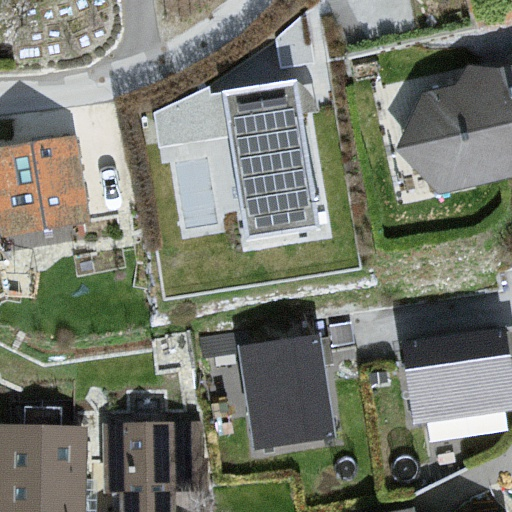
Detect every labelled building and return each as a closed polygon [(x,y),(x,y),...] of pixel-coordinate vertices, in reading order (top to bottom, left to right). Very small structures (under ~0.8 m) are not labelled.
[(511,186),(511,67),(460,79),(438,103),(407,103),(391,149),(432,205),(511,186)] [(295,81),(211,93),(209,87),(155,113),(159,147),(231,137),(247,234),(316,222),(295,81)] [(74,145),(0,153),(0,246),(85,236),(74,145)] [(501,332),(409,346),(420,418),(511,404),(501,332)] [(317,338),(242,350),(257,445),(332,434),(317,338)] [(248,406),(239,348),(222,350),(231,409),(248,406)] [(199,426),(107,427),(108,486),(125,486),(125,511),(170,511),(170,486),(199,486),(199,426)] [(80,511),(83,431),(3,429),(0,511),(80,511)]
